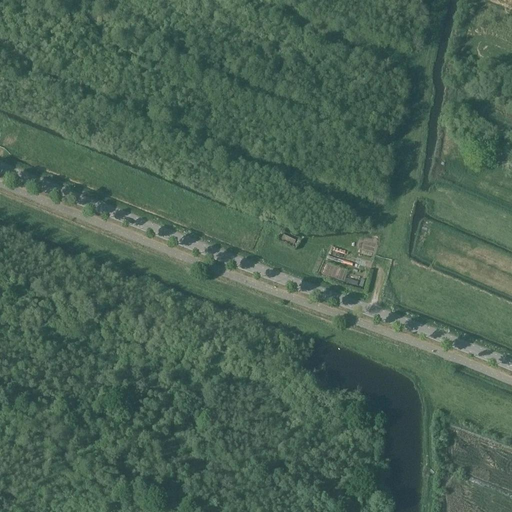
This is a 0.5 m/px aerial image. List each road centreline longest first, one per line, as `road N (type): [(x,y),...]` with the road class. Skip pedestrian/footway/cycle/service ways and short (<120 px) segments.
road 1 (tertiary): [(511,365),(0,168)]
road 2 (track): [(441,0),(373,311)]
